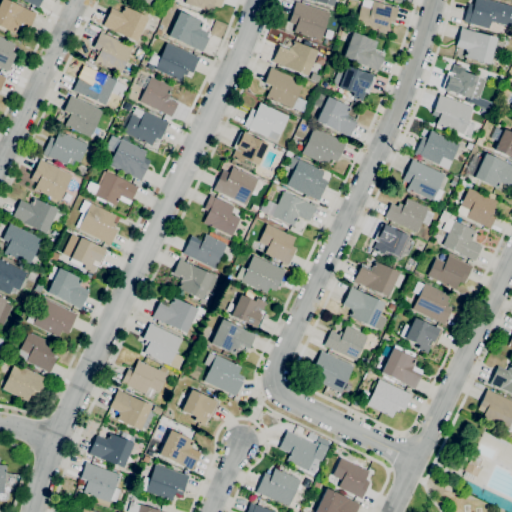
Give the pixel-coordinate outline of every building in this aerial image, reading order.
[(15,34),(0,26),(0,0),(8,0),(32,11),(36,13),(29,27),(27,27),(26,31),(18,27),(15,34)] [(41,0),(37,8),(21,0),(41,0)] [(210,12),(208,12),(208,11),(184,3),(185,0),(222,0),(221,3),(216,1),(215,6),(213,5),(210,12)] [(385,33),(354,24),(360,5),(361,6),(362,0),(369,0),(372,1),(372,0),(395,7),(395,6),(398,7),(394,22),(390,21),(389,24),(390,25),(388,30),(386,30),(385,33)] [(488,29),(463,21),(467,6),(472,8),(474,0),(488,0),(511,7),(511,18),(510,26),(490,21),(488,29)] [(320,40),(317,39),(317,40),(293,32),(295,25),(293,24),(295,21),(289,19),(295,1),(329,12),(320,40)] [(136,42),(102,26),(109,11),(119,15),(120,12),(121,12),(124,6),(147,17),(136,42)] [(201,52),(198,51),(198,49),(168,36),(179,11),(203,22),(200,30),(207,33),(209,34),(208,37),(201,52)] [(489,64),(464,56),(466,49),(455,46),(461,27),(464,28),(496,38),(489,64)] [(377,71),(365,66),(342,58),(348,42),(341,40),(345,30),(377,41),(373,52),(383,55),(377,71)] [(120,73),(94,61),(97,55),(95,54),(97,50),(93,47),(100,32),(132,47),(120,73)] [(8,71),(0,67),(0,37),(12,43),(12,42),(15,43),(12,51),(16,53),(8,71)] [(306,76),(276,63),(275,63),(272,62),(278,46),(288,50),(289,47),(290,47),(293,40),(317,51),(306,76)] [(179,81),(154,69),(155,67),(147,63),(152,53),(159,57),(166,42),(197,57),(197,56),(199,57),(191,72),(188,71),(186,75),(183,74),(179,81)] [(490,110),(467,101),(468,98),(448,91),(448,92),(443,90),(444,88),(442,87),(448,71),(450,72),(454,64),(464,68),(463,71),(478,77),(477,78),(485,80),(479,98),(493,103),(490,110)] [(362,101),(351,97),(352,93),(338,87),(339,86),(332,83),(338,68),(344,71),(346,66),(367,73),(368,73),(372,74),(372,76),(374,77),(368,93),(365,92),(362,101)] [(303,112),(292,107),(291,109),(265,97),(268,90),(265,88),(267,84),(263,83),(270,67),(275,69),(274,69),(303,82),(296,97),(308,102),(303,112)] [(104,106),(72,90),(79,76),(88,80),(90,77),(91,78),(94,70),(116,81),(124,85),(120,94),(118,93),(117,95),(111,92),(104,106)] [(170,117),(168,116),(169,116),(138,101),(150,76),(171,87),(168,93),(170,94),(168,98),(177,103),(170,117)] [(349,137),(315,120),(320,109),(311,105),(318,91),(350,107),(347,114),(348,114),(347,117),(356,122),(349,137)] [(470,136),(462,133),(462,134),(438,125),(435,124),(438,117),(435,116),(436,113),(432,111),(439,94),(441,95),(473,107),(468,121),(474,124),(470,136)] [(89,137),(64,125),(69,114),(63,111),(70,95),(74,97),(102,111),(94,128),(99,130),(96,137),(91,134),(89,137)] [(276,140),(267,136),(267,137),(243,126),(249,112),(253,113),(254,110),(256,110),(260,102),(261,103),(288,116),(279,134),(279,133),(276,140)] [(487,116),(479,113),(481,108),(489,111),(487,116)] [(151,146),(149,145),(149,144),(122,132),(131,114),(140,118),(144,111),(165,122),(166,121),(168,122),(161,137),(156,134),(155,138),(158,139),(156,144),(152,142),(151,146)] [(116,133),(110,130),(113,124),(119,127),(116,133)] [(326,166),(300,153),(313,126),(345,142),(337,158),(333,156),(331,160),(329,159),(326,166)] [(74,137),(68,135),(68,134),(63,132),(64,129),(70,132),(70,131),(76,134),(74,137)] [(511,159),(506,157),(506,156),(493,149),(503,129),(511,132),(511,159)] [(66,165),(45,155),(44,156),(41,154),(50,136),(55,138),(59,130),(62,132),(77,140),(79,135),(85,138),(83,142),(88,145),(79,162),(70,158),(68,164),(67,163),(66,165)] [(446,168),(418,156),(414,154),(420,140),(422,141),(424,137),(427,138),(430,130),(433,131),(433,132),(459,144),(451,161),(450,161),(446,168)] [(257,166),(243,159),(241,162),(231,157),(235,149),(232,148),(240,132),(242,133),(243,131),(247,134),(267,145),(257,166)] [(140,181),(137,180),(137,179),(108,165),(114,152),(105,148),(111,135),(120,139),(120,138),(121,139),(123,136),(130,140),(128,142),(144,150),(144,149),(146,150),(143,157),(150,160),(140,181)] [(311,201),(303,197),(304,194),(286,185),(293,170),(286,166),(290,158),(285,155),(287,150),(292,153),(291,156),(294,158),(296,154),(301,157),(299,159),(321,170),(321,169),(324,170),(320,178),(327,181),(317,201),(313,198),(311,201)] [(497,189),(473,177),(485,153),(511,166),(511,182),(510,186),(505,183),(505,184),(500,182),(497,189)] [(59,201),(36,190),(33,189),(36,183),(34,182),(37,177),(32,175),(40,158),(41,159),(43,160),(42,161),(72,175),(59,201)] [(437,203),(408,189),(407,190),(406,189),(409,183),(402,180),(411,159),(444,174),(437,188),(443,191),(437,203)] [(245,205),(213,189),(220,174),(225,176),(227,172),(229,172),(232,166),(234,167),(233,167),(257,179),(245,205)] [(115,206),(93,196),(94,195),(84,190),(86,187),(83,185),(85,180),(89,182),(89,181),(96,184),(103,170),(105,171),(137,186),(131,201),(120,196),(115,206)] [(454,186),(449,184),(453,175),(458,178),(454,186)] [(489,229),(486,228),(487,227),(456,212),(468,188),(464,186),(465,186),(460,183),(462,179),(472,184),(470,188),(487,197),(489,192),(497,195),(494,200),(497,201),(493,209),(494,210),(493,213),(496,215),(489,229)] [(293,226),(271,216),(282,191),(313,205),(316,206),(309,221),(298,216),(293,226)] [(231,236),(202,222),(208,211),(203,209),(210,194),(212,195),(212,196),(233,206),(230,214),(239,218),(231,236)] [(45,234),(11,217),(18,203),(21,204),(22,202),(28,205),(32,197),(57,209),(56,210),(63,213),(56,227),(50,224),(45,234)] [(416,233),(384,217),(390,203),(397,207),(399,203),(403,204),(406,197),(410,199),(428,208),(427,210),(433,213),(427,225),(421,222),(416,233)] [(109,245),(107,243),(78,229),(78,228),(75,226),(82,212),(78,211),(83,200),(90,203),(116,215),(112,222),(115,223),(113,227),(117,229),(109,245)] [(256,213),(250,209),(253,204),(258,207),(256,213)] [(474,261),(471,259),(442,245),(448,232),(441,229),(445,222),(438,219),(443,210),(450,213),(448,218),(470,228),(471,224),(475,226),(473,230),(475,231),(470,241),(481,246),(474,261)] [(28,265),(3,253),(6,247),(4,246),(6,242),(1,239),(10,223),(41,239),(28,265)] [(288,265),(263,253),(264,251),(258,249),(259,247),(255,245),(257,241),(258,242),(266,224),(295,237),(291,245),(296,247),(288,265)] [(398,258),(384,251),(382,254),(372,249),(376,241),(373,239),(381,224),(383,225),(383,224),(409,236),(398,258)] [(214,269),(185,255),(182,254),(188,240),(198,244),(200,240),(202,241),(205,234),(226,244),(214,269)] [(92,274),(82,269),(84,265),(69,258),(79,237),(100,247),(101,246),(105,248),(105,250),(107,251),(99,267),(96,265),(92,274)] [(266,293),(240,281),(240,280),(235,277),(241,266),(246,269),(252,255),(285,270),(275,291),(268,287),(266,293)] [(454,290),(452,288),(426,275),(435,257),(444,262),(448,255),(469,265),(469,264),(472,266),(465,280),(462,279),(460,282),(458,281),(454,290)] [(200,300),(177,288),(180,282),(180,281),(181,278),(172,273),(179,258),(183,260),(183,261),(211,275),(212,275),(216,277),(210,291),(205,289),(200,300)] [(9,295),(0,290),(0,259),(27,273),(18,290),(12,288),(9,295)] [(386,298),(383,296),(383,295),(357,283),(356,284),(352,282),(360,266),(369,270),(370,267),(371,268),(374,261),(398,272),(398,273),(403,275),(398,287),(392,285),(386,298)] [(80,309),(46,292),(52,280),(47,277),(52,266),(58,268),(82,279),(79,286),(80,287),(78,290),(85,293),(87,290),(87,291),(86,294),(87,294),(80,309)] [(444,325),(442,324),(442,323),(412,309),(418,295),(412,292),(417,281),(423,284),(424,283),(449,295),(447,301),(448,302),(446,306),(451,308),(444,325)] [(41,292),(35,289),(38,283),(44,286),(41,292)] [(381,331),(373,327),(372,328),(348,316),(351,309),(341,304),(350,286),(353,287),(353,288),(384,303),(378,315),(386,319),(381,331)] [(252,300),(244,296),(246,290),(254,294),(252,300)] [(255,328),(250,326),(251,325),(230,316),(240,294),(254,301),(256,297),(266,302),(262,310),(265,311),(257,328),(255,327),(255,328)] [(4,324),(0,322),(0,297),(6,300),(5,303),(12,307),(4,324)] [(185,333),(155,319),(151,318),(158,303),(159,303),(161,300),(169,304),(172,297),(197,309),(185,333)] [(57,337),(32,324),(25,321),(29,313),(35,316),(45,298),(77,314),(67,334),(60,331),(57,337)] [(394,311),(388,308),(390,303),(396,306),(394,311)] [(426,353),(422,351),(421,353),(418,351),(419,350),(416,349),(418,345),(404,339),(404,338),(399,335),(405,323),(410,326),(414,317),(441,330),(433,347),(430,346),(426,353)] [(234,355),(210,343),(221,319),(255,334),(248,349),(239,345),(237,348),(234,355)] [(178,369),(168,365),(169,365),(143,353),(148,341),(142,338),(149,323),(153,324),(153,325),(181,338),(174,353),(184,357),(178,369)] [(355,360),(323,345),(330,331),(339,336),(341,332),(342,333),(346,325),(350,327),(367,336),(355,360)] [(48,374),(46,373),(43,371),(36,367),(36,368),(27,364),(28,362),(16,357),(28,331),(57,345),(53,353),(54,354),(52,357),(56,359),(48,374)] [(413,389),(410,387),(394,379),(393,382),(381,377),(383,374),(380,373),(387,357),(381,354),(385,345),(392,349),(394,344),(401,348),(400,352),(416,359),(413,365),(422,370),(413,389)] [(414,357),(404,353),(406,349),(416,354),(414,357)] [(340,393),(315,381),(318,375),(316,374),(318,369),(313,367),(320,351),(352,366),(340,393)] [(235,397),(233,396),(233,395),(203,381),(209,367),(203,364),(208,352),(215,355),(239,366),(239,365),(241,366),(237,374),(244,377),(242,381),(235,397)] [(151,399),(143,395),(144,394),(125,384),(124,386),(120,383),(127,368),(131,370),(132,367),(133,367),(137,359),(140,361),(158,370),(161,366),(167,369),(165,373),(166,373),(158,391),(156,390),(151,399)] [(27,402),(19,399),(20,397),(2,388),(14,363),(43,377),(44,376),(46,377),(39,393),(33,390),(27,402)] [(511,393),(493,385),(493,386),(488,384),(497,366),(507,370),(510,363),(511,363),(511,393)] [(391,417),(389,416),(366,405),(378,379),(410,394),(403,409),(400,408),(398,412),(395,410),(391,417)] [(511,419),(507,431),(481,419),(484,413),(477,410),(487,388),(489,390),(489,391),(511,400),(511,419)] [(139,430),(115,419),(118,412),(109,407),(118,389),(121,390),(121,391),(150,406),(139,430)] [(203,425),(193,420),(195,417),(181,410),(191,389),(215,401),(215,402),(217,403),(210,419),(207,418),(203,425)] [(159,415),(151,411),(154,405),(162,409),(159,415)] [(192,470),(158,454),(169,430),(193,441),(190,448),(200,452),(192,470)] [(122,468),(88,453),(96,435),(105,439),(108,432),(119,437),(122,431),(135,437),(132,443),(133,443),(122,468)] [(307,471),(289,462),(289,463),(285,461),(289,454),(278,448),(287,431),(319,446),(307,471)] [(147,462),(142,460),(145,454),(150,457),(147,462)] [(473,480),(463,476),(465,471),(463,471),(467,462),(468,463),(473,454),(483,458),(480,465),(483,466),(481,469),(480,469),(476,477),(475,476),(473,480)] [(361,499),(358,498),(359,497),(337,487),(341,480),(331,475),(340,457),(368,471),(364,479),(369,481),(361,499)] [(115,502),(110,500),(109,501),(82,492),(87,480),(80,478),(85,461),(89,463),(88,463),(119,474),(119,475),(120,475),(118,483),(116,483),(114,487),(120,489),(115,502)] [(171,501),(145,491),(139,489),(144,476),(148,478),(150,473),(151,473),(152,471),(150,471),(152,466),(153,467),(154,464),(184,474),(184,473),(188,475),(182,492),(181,496),(174,493),(171,501)] [(287,506),(255,492),(263,476),(267,478),(269,473),(271,474),(274,468),(277,469),(276,469),(300,480),(287,506)] [(13,484),(7,482),(9,476),(15,478),(13,484)] [(317,490),(311,487),(315,479),(321,482),(317,490)] [(511,511),(509,511),(463,489),(466,482),(511,504),(511,511)] [(315,511),(308,508),(314,497),(320,500),(325,488),(359,504),(355,511),(315,511)] [(127,511),(130,502),(139,505),(139,504),(163,511),(162,511),(127,511)] [(246,511),(250,502),(252,503),(254,504),(274,511),(273,511),(246,511)]
